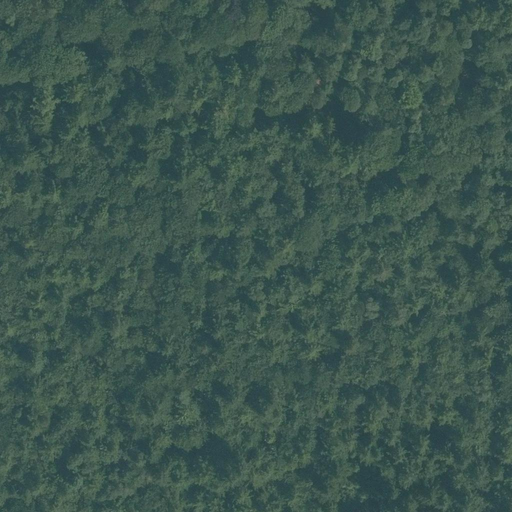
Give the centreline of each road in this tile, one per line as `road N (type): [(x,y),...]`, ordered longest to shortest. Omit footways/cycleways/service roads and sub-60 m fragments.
road 1 (track): [(265,0),(511,301)]
road 2 (track): [(256,0),(0,52)]
road 3 (track): [(511,64),(298,0)]
